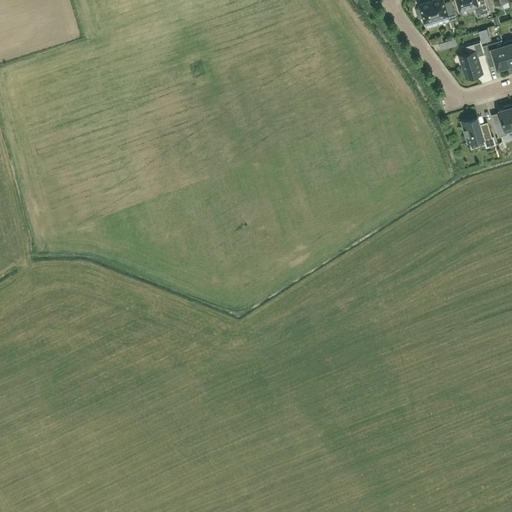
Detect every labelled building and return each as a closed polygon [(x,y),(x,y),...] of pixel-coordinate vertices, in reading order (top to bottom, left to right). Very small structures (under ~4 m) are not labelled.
[(445,3),(443,0),(434,0),(419,5),(420,7),(416,9),(418,18),(422,17),(424,22),(448,15),(450,21),(457,19),(451,1),(445,3)] [(484,0),(456,0),(459,9),(467,6),(468,8),(474,6),(477,17),(488,14),(484,0)] [(504,0),(486,0),(490,11),(503,7),(501,1),(504,0)] [(430,40),(431,45),(443,41),(441,36),(430,40)] [(511,39),(502,42),(509,65),(511,63),(511,39)] [(439,43),(441,49),(448,47),(447,41),(439,43)] [(509,65),(502,42),(503,45),(496,47),(494,42),(483,45),(487,59),(493,57),(498,71),(506,69),(505,66),(509,65)] [(468,53),(459,55),(466,78),(483,73),(474,44),(466,46),(468,53)] [(507,132),(511,130),(511,106),(511,104),(504,106),(505,108),(499,110),(502,119),(494,122),(498,137),(508,134),(507,132)] [(477,116),(472,118),(462,121),(468,142),(483,138),(486,147),(494,145),(488,124),(480,126),(478,118),(477,116)] [(8,289),(17,284),(15,280),(6,284),(8,289)]
